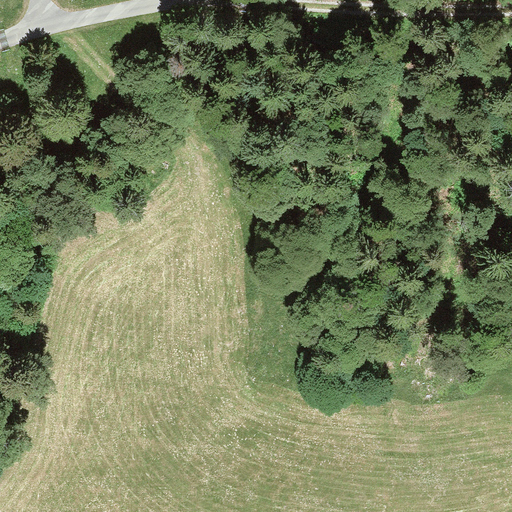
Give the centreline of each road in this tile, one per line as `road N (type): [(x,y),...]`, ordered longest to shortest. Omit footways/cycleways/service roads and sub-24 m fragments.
road 1 (track): [(262,0),(511,12)]
road 2 (track): [(0,42),(174,0)]
